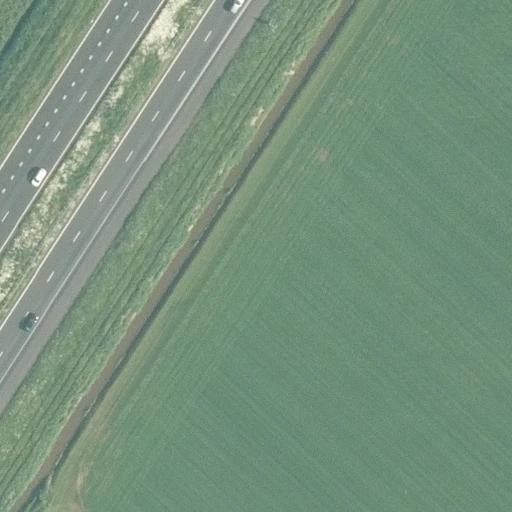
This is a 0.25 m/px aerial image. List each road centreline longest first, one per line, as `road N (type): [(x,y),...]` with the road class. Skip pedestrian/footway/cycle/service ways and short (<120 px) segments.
road 1 (motorway): [(0,345),(220,0)]
road 2 (motorway): [(135,0),(0,209)]
